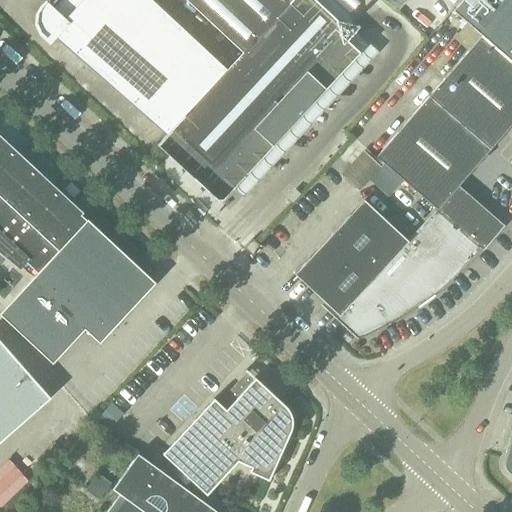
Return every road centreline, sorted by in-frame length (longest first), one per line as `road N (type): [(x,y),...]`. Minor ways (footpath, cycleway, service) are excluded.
road 1 (unclassified): [(358,403),(0,67)]
road 2 (unclassified): [(511,276),(358,403)]
road 3 (unclassified): [(444,480),(511,352)]
road 4 (unclassified): [(358,403),(297,511)]
